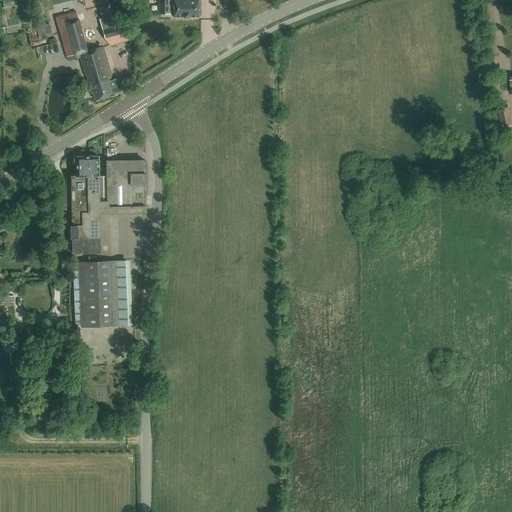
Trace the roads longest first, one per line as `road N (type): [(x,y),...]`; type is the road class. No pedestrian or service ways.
road 1 (tertiary): [(146,511),(145,312),(157,166),(132,100)]
road 2 (secondary): [(311,0),(253,25),(132,100)]
road 3 (secondary): [(132,100),(0,182)]
